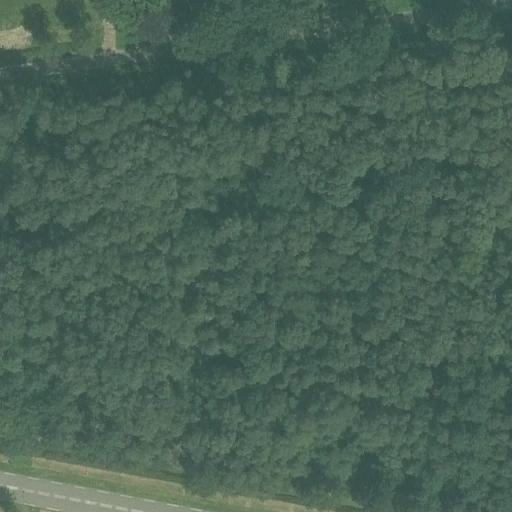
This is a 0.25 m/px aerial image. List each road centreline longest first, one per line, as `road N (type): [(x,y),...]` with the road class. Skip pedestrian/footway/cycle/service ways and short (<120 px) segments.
road 1 (unclassified): [(0,78),(511,7)]
road 2 (secondary): [(121,511),(0,488)]
